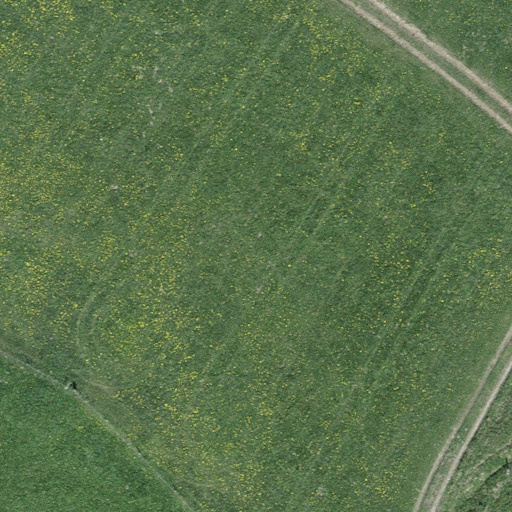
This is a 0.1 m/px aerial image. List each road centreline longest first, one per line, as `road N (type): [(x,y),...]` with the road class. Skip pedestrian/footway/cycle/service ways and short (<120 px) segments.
road 1 (track): [(511,121),(355,0)]
road 2 (track): [(418,511),(511,344)]
